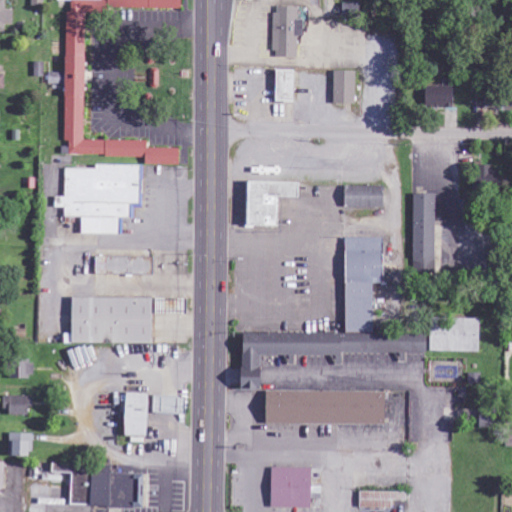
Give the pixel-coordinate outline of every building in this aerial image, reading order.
[(0,0),(0,32),(3,33),(3,25),(14,25),(14,10),(3,10),(3,0),(0,0)] [(79,140),(83,8),(177,11),(177,0),(55,0),(55,1),(64,1),(61,98),(63,98),(62,142),(67,142),(66,155),(143,157),(143,165),(176,166),(177,149),(145,148),(145,142),(79,140)] [(354,15),(355,4),(337,4),(337,14),(354,15)] [(295,58),(295,37),(300,37),(301,20),(296,20),(296,7),(272,7),(271,57),(295,58)] [(271,102),(294,103),(295,71),(272,71),(271,102)] [(331,104),(352,105),(352,72),(331,71),(331,104)] [(57,85),(57,73),(46,73),(45,84),(57,85)] [(455,87),(422,86),(421,106),(454,107),(455,87)] [(511,99),(498,98),(497,111),(511,111),(511,99)] [(142,166),(93,165),(93,170),(63,169),(62,197),(53,197),(52,208),(63,208),(63,217),(79,217),(78,234),(120,235),(120,218),(132,218),(132,209),(141,209),(142,166)] [(493,166),(474,166),(473,184),(492,184),(493,166)] [(240,226),(278,227),(278,198),(299,198),(299,183),(241,182),(240,226)] [(340,186),(340,207),(384,208),(384,187),(340,186)] [(410,271),(432,272),(433,195),(412,194),(410,271)] [(342,333),(372,333),(372,284),(382,284),(382,239),(341,239),(342,333)] [(149,276),(150,258),(92,256),(91,275),(149,276)] [(182,299),(67,298),(67,343),(150,344),(151,314),(182,314),(182,299)] [(478,353),(479,320),(436,318),(436,321),(428,321),(427,351),(478,353)] [(421,334),(237,334),(237,370),(231,370),(231,379),(241,379),(241,390),(256,390),(256,356),(335,356),(335,353),(421,353),(421,334)] [(9,373),(9,379),(31,380),(32,360),(5,360),(5,373),(9,373)] [(260,392),(260,424),(384,426),(384,393),(260,392)] [(120,436),(144,437),(145,394),(121,394),(120,436)] [(0,413),(29,414),(29,397),(0,396),(0,403),(0,413)] [(147,413),(180,415),(180,397),(148,396),(147,413)] [(32,455),(31,434),(7,434),(7,456),(32,455)] [(140,475),(106,474),(107,466),(48,464),(48,473),(67,474),(66,507),(139,509),(140,475)] [(308,469),(268,468),(267,507),(307,508),(308,469)] [(356,508),(394,509),(394,501),(403,502),(403,493),(357,492),(356,508)]
